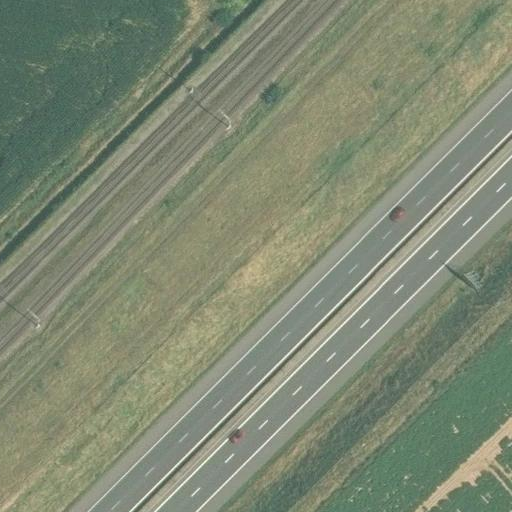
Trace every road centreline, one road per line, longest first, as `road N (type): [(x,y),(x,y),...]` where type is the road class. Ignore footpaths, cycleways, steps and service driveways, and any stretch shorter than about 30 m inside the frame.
road 1 (motorway): [(511,115),(111,511)]
road 2 (motorway): [(186,511),(511,190)]
